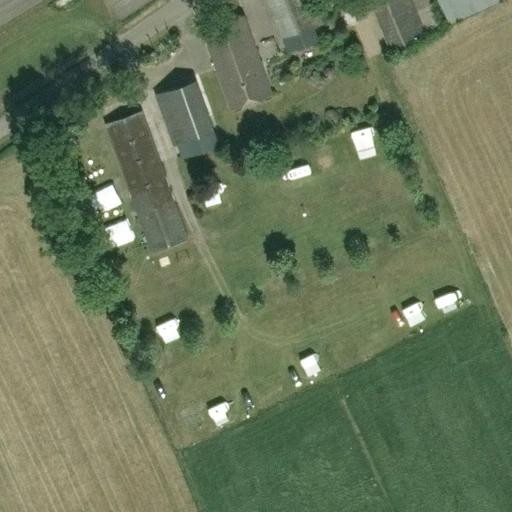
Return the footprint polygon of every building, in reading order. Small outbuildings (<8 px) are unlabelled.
[(267,0),(283,37),(316,23),(322,21),(319,12),(313,15),(306,0),(267,0)] [(429,0),(369,0),(389,50),(441,28),(429,0)] [(438,0),(448,23),(498,0),(438,0)] [(244,15),(203,29),(231,108),(272,93),(244,15)] [(214,131),(196,79),(156,93),(173,145),(214,131)] [(185,236),(142,113),(107,125),(150,249),(185,236)] [(378,147),(373,126),(350,131),(355,152),(378,147)] [(288,150),(294,169),(306,165),(300,146),(288,150)] [(404,161),(386,170),(396,191),(414,183),(404,161)] [(210,198),(232,190),(229,179),(206,187),(210,198)] [(405,203),(391,212),(403,231),(418,222),(405,203)] [(255,281),(240,285),(246,305),(261,301),(255,281)]
